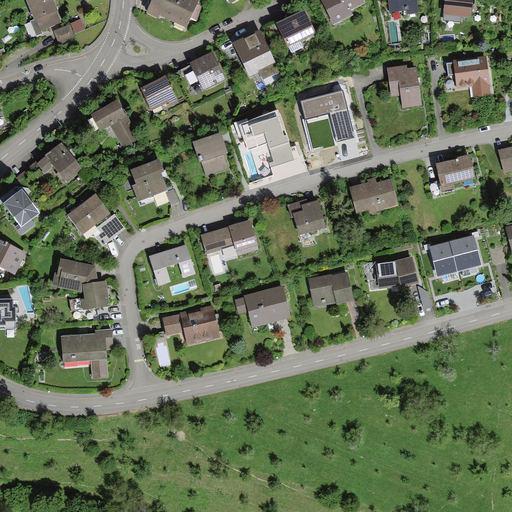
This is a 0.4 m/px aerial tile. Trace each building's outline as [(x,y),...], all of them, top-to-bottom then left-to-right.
[(57,23),(47,0),(22,0),(36,31),(57,23)] [(190,0),(147,0),(143,10),(182,30),(195,3),(190,0)] [(358,0),(319,0),(318,1),(330,25),(363,9),(358,0)] [(410,0),(386,0),(389,14),(412,11),(410,0)] [(469,0),(442,0),(441,17),(468,19),(469,0)] [(301,9),(270,24),(282,49),(313,35),(301,9)] [(67,28),(52,34),(56,46),(71,40),(67,28)] [(256,28),(228,41),(245,77),(258,71),(266,85),(281,76),(256,28)] [(212,53),(187,64),(199,92),(225,80),(212,53)] [(485,57),(444,63),(448,90),(488,84),(485,57)] [(415,64),(386,67),(391,110),(420,107),(415,64)] [(158,75),(137,87),(152,114),(173,101),(158,75)] [(116,99),(88,113),(104,145),(131,132),(116,99)] [(346,103),(315,111),(320,130),(351,122),(346,103)] [(276,117),(242,128),(251,154),(284,143),(276,117)] [(216,132),(190,142),(205,179),(231,169),(216,132)] [(59,140),(40,155),(62,184),(81,169),(59,140)] [(511,145),(494,150),(500,176),(511,173),(511,145)] [(466,154),(429,164),(435,186),(472,177),(466,154)] [(155,159),(126,171),(138,200),(167,188),(155,159)] [(386,180),(346,191),(353,217),(393,206),(386,180)] [(22,192),(2,205),(17,228),(37,215),(22,192)] [(90,194),(61,215),(76,235),(105,214),(90,194)] [(315,200),(286,209),(294,235),(324,226),(315,200)] [(250,223),(204,236),(208,252),(236,244),(239,255),(258,250),(250,223)] [(511,226),(500,230),(509,259),(511,258),(511,226)] [(474,235),(450,242),(458,272),(482,266),(474,235)] [(27,254),(0,241),(0,265),(17,274),(27,254)] [(450,242),(429,247),(438,278),(458,272),(450,242)] [(187,247),(152,258),(160,284),(170,281),(165,267),(180,262),(184,276),(194,273),(187,247)] [(409,255),(362,266),(369,293),(416,282),(409,255)] [(90,265),(56,260),(54,286),(79,291),(83,309),(107,306),(103,282),(94,282),(90,265)] [(344,272),(305,282),(313,313),(352,302),(344,272)] [(281,289),(248,298),(255,326),(288,317),(281,289)] [(0,330),(18,330),(17,308),(14,308),(14,301),(0,301),(0,330)] [(212,308),(184,315),(190,343),(218,336),(212,308)] [(97,336),(63,339),(66,362),(106,358),(104,336),(111,335),(111,332),(97,333),(97,336)]
